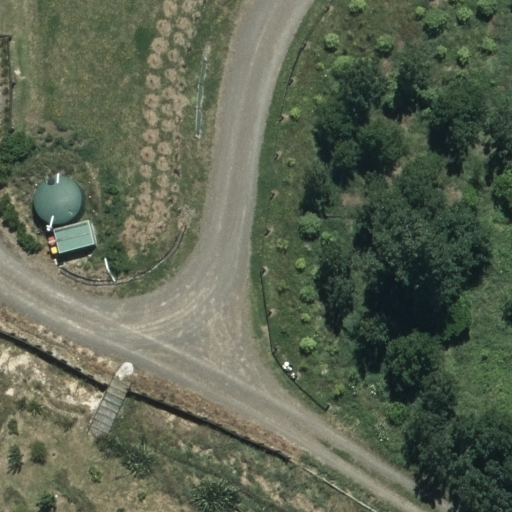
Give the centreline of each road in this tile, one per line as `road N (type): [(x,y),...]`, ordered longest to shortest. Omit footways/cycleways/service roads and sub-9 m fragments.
road 1 (track): [(465,511),(415,470),(196,382),(0,260)]
road 2 (track): [(308,0),(235,121),(165,362)]
